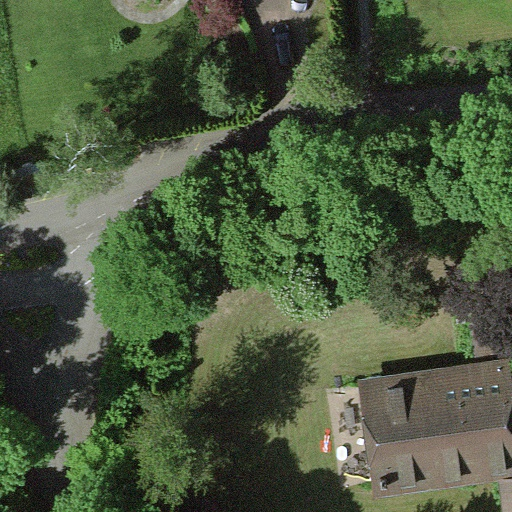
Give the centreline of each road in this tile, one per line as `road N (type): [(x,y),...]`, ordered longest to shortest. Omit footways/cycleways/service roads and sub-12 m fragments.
road 1 (residential): [(511,102),(330,116),(143,198)]
road 2 (residential): [(52,409),(143,198)]
road 3 (residential): [(0,284),(50,282),(94,259),(143,198)]
road 4 (residential): [(143,198),(0,230)]
